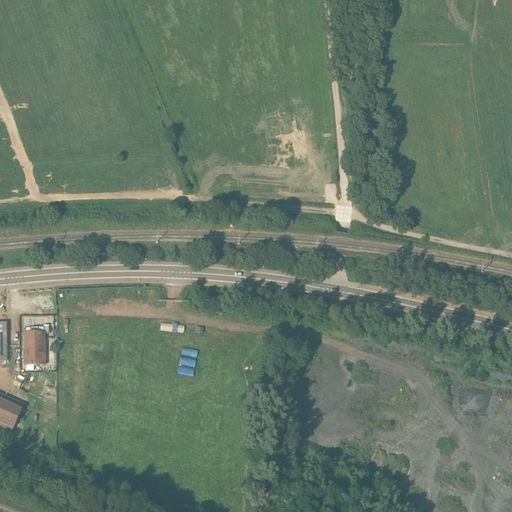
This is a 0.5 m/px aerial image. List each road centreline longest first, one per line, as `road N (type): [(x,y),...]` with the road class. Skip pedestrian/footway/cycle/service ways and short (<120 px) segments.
road 1 (tertiary): [(511,330),(253,277),(150,271),(0,280)]
road 2 (track): [(77,309),(306,332),(418,376),(445,419),(511,467)]
road 3 (track): [(116,0),(197,200)]
road 4 (track): [(326,0),(343,214)]
road 5 (track): [(511,255),(343,214)]
road 6 (track): [(343,214),(197,200)]
